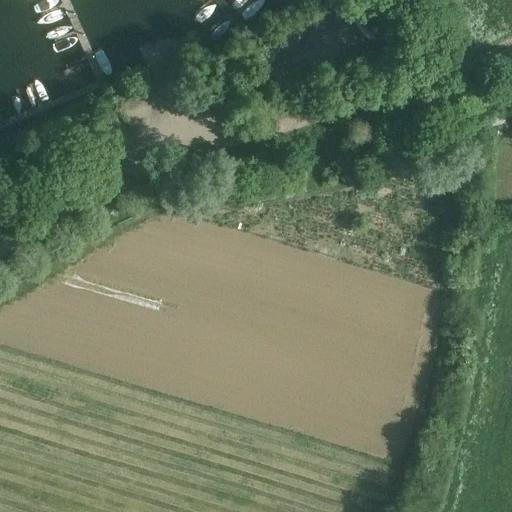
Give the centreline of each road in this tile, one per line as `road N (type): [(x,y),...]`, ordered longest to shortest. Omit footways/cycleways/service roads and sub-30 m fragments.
road 1 (track): [(410,511),(463,336),(460,191),(448,176),(400,157),(226,197),(142,195),(110,181)]
road 2 (unclassified): [(0,247),(161,146),(172,126),(163,53)]
